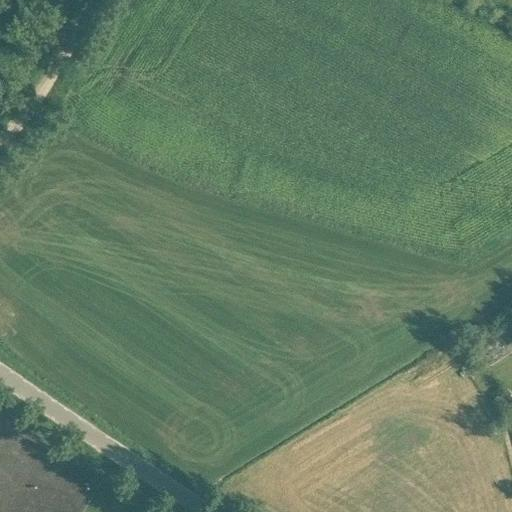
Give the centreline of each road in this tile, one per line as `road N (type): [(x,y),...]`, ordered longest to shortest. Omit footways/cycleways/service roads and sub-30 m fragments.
road 1 (tertiary): [(212,511),(0,370)]
road 2 (track): [(90,0),(28,101),(0,128)]
